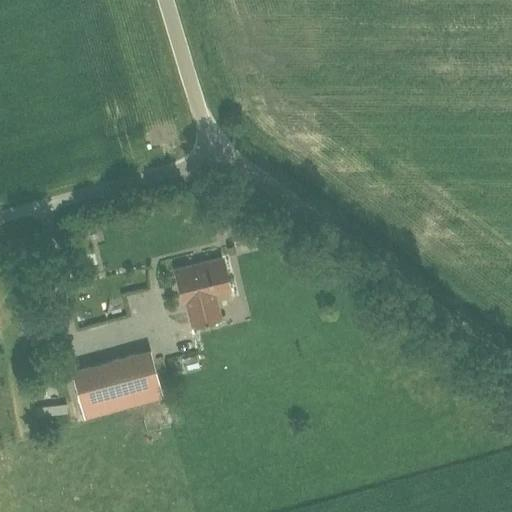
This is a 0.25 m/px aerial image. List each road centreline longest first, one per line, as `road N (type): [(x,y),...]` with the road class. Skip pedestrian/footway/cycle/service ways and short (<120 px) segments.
road 1 (unclassified): [(511,369),(227,157)]
road 2 (unclassified): [(0,218),(227,157)]
road 3 (unclassified): [(227,157),(198,112),(165,0)]
